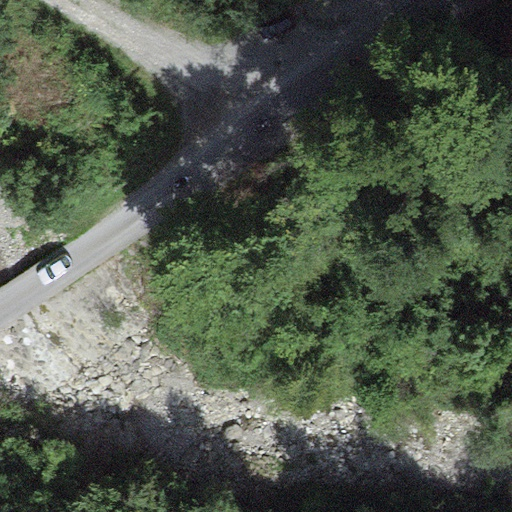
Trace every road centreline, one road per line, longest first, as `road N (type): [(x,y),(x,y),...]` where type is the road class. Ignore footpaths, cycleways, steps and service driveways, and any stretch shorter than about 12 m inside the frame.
road 1 (tertiary): [(504,0),(221,165),(0,313)]
road 2 (track): [(69,0),(159,41),(221,165)]
